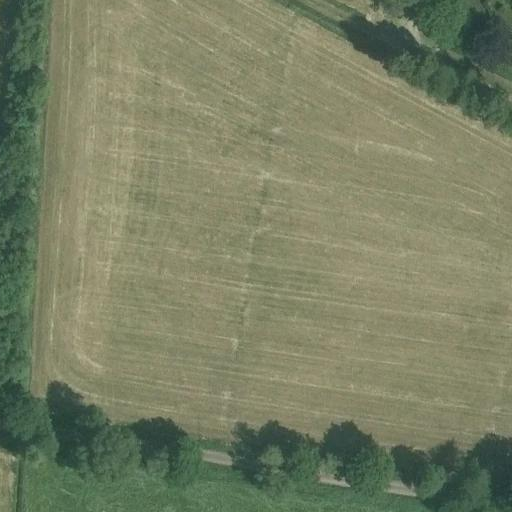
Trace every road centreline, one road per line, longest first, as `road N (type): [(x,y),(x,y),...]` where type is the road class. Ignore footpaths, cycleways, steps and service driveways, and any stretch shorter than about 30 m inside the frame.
road 1 (track): [(511,504),(0,419)]
road 2 (unclassified): [(511,97),(385,31)]
